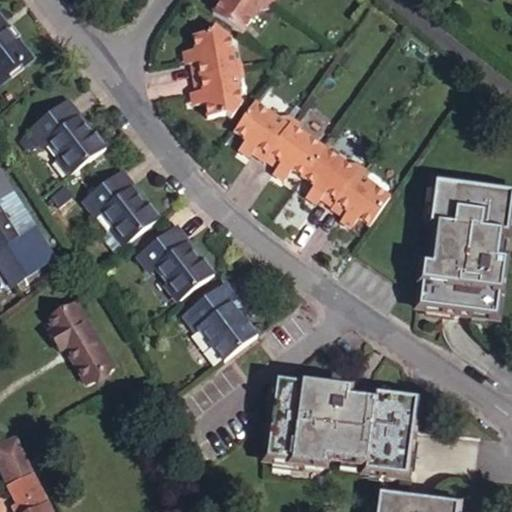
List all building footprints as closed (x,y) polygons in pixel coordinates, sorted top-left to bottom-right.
[(211,0),(215,3),(207,13),(237,34),(258,5),(260,0),(211,0)] [(270,0),(260,0),(258,5),(264,10),(270,0)] [(0,82),(27,61),(0,26),(0,82)] [(232,77),(230,64),(225,35),(210,26),(206,32),(188,36),(190,49),(183,50),(186,65),(190,91),(193,106),(200,105),(202,118),(220,115),(227,120),(237,105),(232,77)] [(238,62),(230,64),(232,77),(240,75),(238,62)] [(354,217),(367,226),(388,196),(359,176),(349,169),(291,129),(279,121),(250,101),(230,130),(241,138),(237,144),(249,153),(271,168),(282,176),(287,170),(308,185),(304,191),(315,199),(338,215),(350,223),(354,217)] [(43,145),(67,176),(102,148),(89,132),(86,135),(62,105),(31,130),(43,145)] [(279,121),(291,129),(294,123),(283,116),(279,121)] [(43,145),(31,130),(25,134),(37,150),(43,145)] [(249,153),(237,144),(234,149),(245,157),(249,153)] [(349,169),(359,176),(363,170),(353,163),(349,169)] [(280,180),(282,176),(271,168),(268,172),(280,180)] [(110,231),(122,246),(157,218),(145,203),(142,206),(117,175),(86,200),(98,216),(110,231)] [(0,178),(0,280),(6,290),(49,266),(31,232),(0,178)] [(498,263),(490,262),(483,261),(486,234),(494,235),(501,236),(507,194),(428,184),(423,225),(430,226),(425,267),(418,266),(412,309),(490,319),(498,263)] [(62,189),(48,200),(56,209),(70,199),(62,189)] [(313,203),(315,199),(304,191),(302,195),(313,203)] [(98,216),(86,200),(80,204),(92,220),(98,216)] [(348,227),(350,223),(338,215),(336,219),(348,227)] [(175,299),(210,272),(198,257),(196,258),(171,228),(139,253),(151,269),(175,299)] [(110,231),(98,240),(111,255),(122,246),(110,231)] [(483,261),(490,262),(494,235),(486,234),(483,261)] [(494,235),(490,262),(498,263),(501,236),(494,235)] [(151,269),(139,253),(133,258),(145,273),(151,269)] [(220,362),(254,336),(242,320),(240,322),(226,305),(235,298),(223,282),(180,317),(191,331),(194,329),(220,362)] [(240,322),(242,320),(249,315),(235,298),(226,305),(240,322)] [(88,329),(73,304),(45,321),(51,330),(46,333),(58,352),(63,349),(85,385),(113,368),(97,343),(93,346),(83,332),(88,329)] [(97,343),(88,329),(83,332),(93,346),(97,343)] [(370,395),(369,402),(368,409),(341,406),(341,399),(342,391),(272,381),(261,460),(319,468),(320,461),(360,466),(359,472),(400,478),(410,401),(370,395)] [(341,399),(369,402),(370,395),(342,391),(341,399)] [(368,409),(369,402),(341,399),(341,406),(368,409)] [(0,445),(0,471),(7,484),(31,471),(13,438),(0,445)] [(7,487),(10,492),(35,480),(32,474),(7,487)] [(12,508),(14,511),(52,511),(35,480),(10,492),(11,494),(25,487),(30,498),(17,505),(12,508)] [(25,487),(11,494),(17,505),(30,498),(25,487)] [(450,511),(452,504),(372,494),(369,511),(450,511)]
